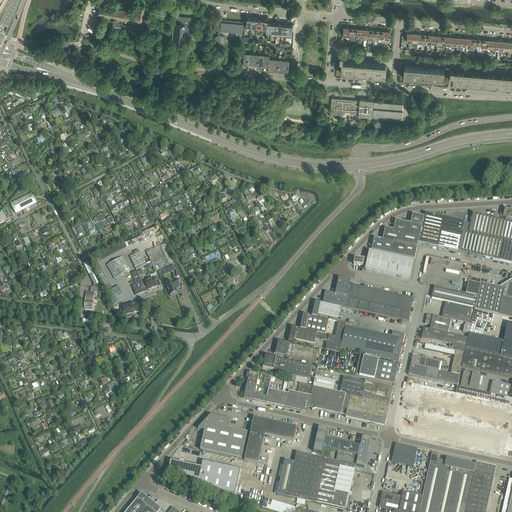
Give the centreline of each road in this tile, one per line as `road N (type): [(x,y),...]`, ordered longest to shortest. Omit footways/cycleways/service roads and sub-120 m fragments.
road 1 (tertiary): [(359,165),(264,156),(73,79)]
road 2 (unclassified): [(0,310),(190,338),(275,281)]
road 3 (unclassified): [(340,266),(394,214),(511,202)]
road 4 (unclassified): [(222,393),(340,266)]
road 5 (unclassified): [(222,393),(389,437)]
road 6 (residential): [(359,165),(361,150),(511,118)]
road 7 (unclassified): [(389,437),(420,294),(412,288)]
road 8 (tertiary): [(359,165),(511,134)]
road 9 (residential): [(275,281),(357,190),(359,165)]
road 10 (unclassified): [(412,288),(426,251),(511,269)]
road 11 (unclassified): [(389,437),(511,463)]
road 12 (unclassified): [(141,482),(222,393)]
road 13 (residential): [(511,95),(392,88)]
